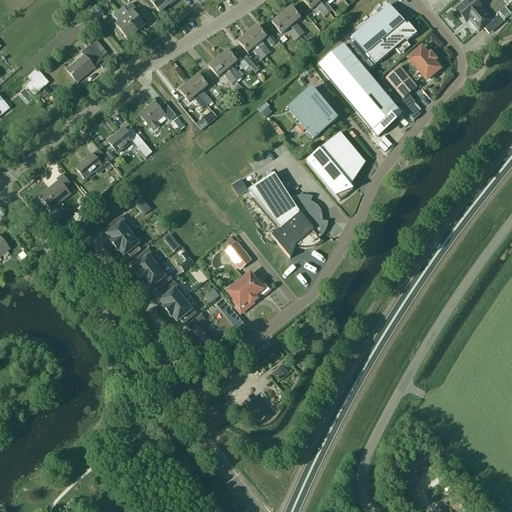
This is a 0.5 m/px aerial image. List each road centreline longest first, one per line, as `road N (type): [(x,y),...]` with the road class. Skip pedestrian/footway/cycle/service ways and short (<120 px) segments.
road 1 (residential): [(172,406),(315,290),(378,172),(456,79),(456,51),(413,0)]
road 2 (trunk): [(292,511),(364,366),(440,247),(511,157)]
road 3 (unclassified): [(369,511),(361,495),(366,456),(413,365),(511,220)]
road 4 (residential): [(0,184),(138,70),(252,0)]
road 5 (unclassified): [(172,406),(0,188)]
road 6 (unclassified): [(260,511),(172,406)]
